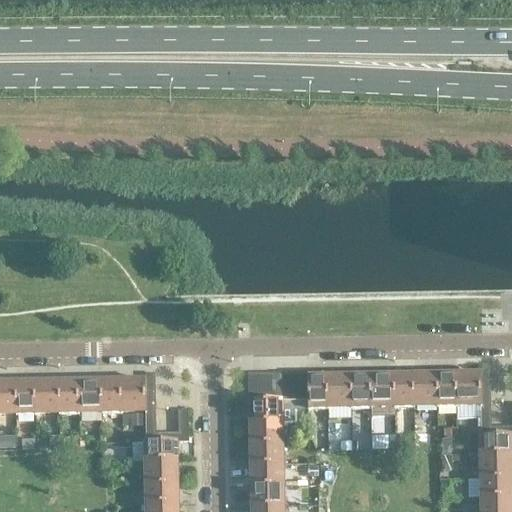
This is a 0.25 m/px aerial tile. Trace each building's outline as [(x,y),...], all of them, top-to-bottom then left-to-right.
[(307,403),(307,379),(308,379),(308,374),(295,375),(295,403),(307,403)] [(270,403),(269,375),(257,375),(257,382),(257,389),(257,396),(257,403),(270,403)] [(283,403),(282,375),(269,375),(270,403),(282,402),(282,403),(283,403)] [(295,403),(295,375),(282,375),(283,403),(295,403)] [(480,382),(479,375),(455,376),(456,406),(480,406),(480,402),(480,395),(480,389),(480,382)] [(437,407),(436,376),(412,377),(413,407),(436,407),(437,407)] [(456,406),(455,376),(436,376),(437,407),(436,407),(436,410),(456,409),(456,406)] [(370,408),(369,377),(350,378),(351,408),(350,408),(350,411),(370,411),(370,408)] [(394,407),(393,377),(369,377),(370,408),(393,407),(394,407)] [(413,407),(412,377),(393,377),(394,407),(393,407),(393,410),(413,410),(413,407)] [(327,409),(326,378),(308,379),(307,379),(307,403),(308,412),(327,412),(327,409)] [(351,408),(350,378),(326,378),(327,409),(350,408),(351,408)] [(145,395),(145,389),(145,382),(121,383),(121,413),(122,413),(145,412),(145,409),(145,402),(145,395)] [(78,414),(78,383),(59,384),(59,414),(59,417),(79,417),(79,414),(78,414)] [(102,413),(102,383),(78,383),(78,414),(79,414),(102,413)] [(121,413),(121,383),(102,383),(102,413),(102,416),(122,416),(122,413),(121,413)] [(16,415),(16,384),(0,384),(0,415),(16,415)] [(35,414),(35,384),(16,384),(16,415),(16,418),(36,417),(36,414),(35,414)] [(59,414),(59,384),(35,384),(35,414),(36,414),(59,414)] [(282,424),(282,403),(282,402),(270,403),(257,403),(248,403),(249,425),(282,424)] [(282,445),(282,424),(249,425),(249,446),(282,445)] [(494,437),(494,428),(490,429),(480,429),(481,438),(494,437)] [(160,435),(155,435),(145,435),(146,444),(160,444),(160,435)] [(511,457),(511,438),(511,437),(507,437),(501,437),(494,437),(481,438),(478,438),(478,458),(482,458),(482,457),(511,457)] [(177,463),(177,444),(172,444),(166,444),(160,444),(146,444),(143,444),(144,465),(147,465),(147,464),(177,463)] [(283,466),(282,445),(249,446),(250,467),(283,466)] [(511,480),(511,466),(511,457),(482,457),(482,458),(482,481),(511,480)] [(177,487),(177,463),(147,464),(147,465),(147,487),(147,488),(177,487)] [(283,487),(283,466),(250,467),(250,488),(283,487)] [(511,499),(511,480),(482,481),(479,481),(479,501),(482,501),(482,500),(511,499)] [(178,506),(177,487),(147,488),(147,487),(144,487),(145,508),(148,508),(148,507),(178,506)] [(284,508),(283,487),(250,488),(250,509),(284,508)] [(511,511),(511,499),(482,500),(482,501),(482,511),(511,511)]
